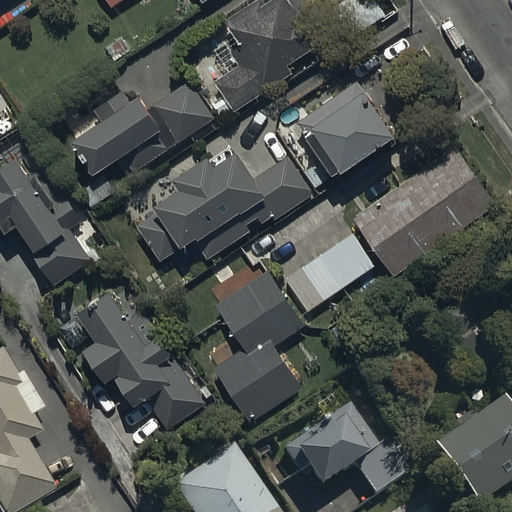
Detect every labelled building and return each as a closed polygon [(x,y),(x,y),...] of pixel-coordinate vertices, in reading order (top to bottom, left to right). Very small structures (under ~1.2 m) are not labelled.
[(131,0),(105,0),(114,12),(131,0)] [(196,0),(202,8),(214,0),(196,0)] [(241,69),(216,86),(224,98),(212,107),(220,120),(232,112),(235,116),(291,78),(287,72),(337,38),(316,6),(310,11),(302,0),(287,0),(286,0),(279,0),(266,9),(259,0),(223,24),(241,49),(231,56),(241,69)] [(373,0),(349,0),(333,10),(352,40),(385,20),(373,0)] [(188,84),(145,114),(139,105),(134,109),(124,94),(95,114),(104,126),(70,150),(93,184),(125,161),(136,177),(215,123),(188,84)] [(296,128),(297,129),(321,164),(305,176),(315,190),(329,180),(334,187),(395,145),(367,104),(368,102),(357,86),(296,128)] [(0,101),(0,133),(14,124),(0,101)] [(231,149),(174,186),(179,193),(153,211),(155,214),(136,227),(160,263),(179,250),(181,252),(195,242),(208,260),(250,231),(246,226),(257,218),(261,223),(270,217),(273,221),(313,194),(287,156),(252,180),(231,149)] [(452,150),(352,222),(394,280),(494,208),(452,150)] [(30,187),(16,165),(0,175),(0,246),(18,235),(52,288),(88,265),(91,268),(102,261),(94,250),(85,256),(73,238),(66,242),(51,218),(64,210),(41,174),(31,181),(34,185),(30,187)] [(115,195),(105,179),(81,195),(91,211),(115,195)] [(351,236),(284,281),(308,316),(375,271),(351,236)] [(305,330),(266,273),(213,309),(242,351),(212,372),(249,426),(303,389),(276,349),(305,330)] [(436,322),(438,325),(477,383),(509,361),(469,300),(436,322)] [(102,393),(113,385),(133,415),(148,404),(169,434),(206,408),(142,315),(128,325),(113,301),(80,324),(97,349),(80,360),(102,393)] [(20,511),(54,492),(25,443),(41,434),(32,419),(44,413),(21,374),(16,376),(0,349),(0,511),(20,511)] [(322,497),(357,474),(376,502),(411,478),(388,444),(378,450),(351,410),(282,456),(299,480),(307,474),(322,497)] [(425,450),(434,463),(468,511),(495,511),(511,500),(511,429),(502,414),(483,427),(475,415),(425,450)] [(275,511),(233,451),(173,492),(187,511),(275,511)]
